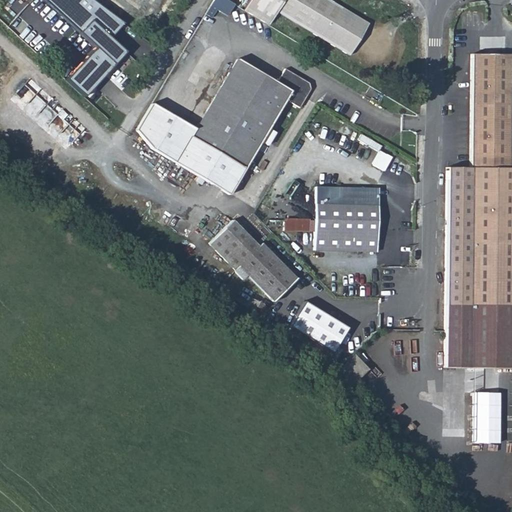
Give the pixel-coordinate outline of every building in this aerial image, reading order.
[(70,80),(88,97),(128,53),(111,39),(124,24),(91,0),(43,0),(98,48),(70,80)] [(210,0),(207,7),(226,16),(232,3),(225,0),(210,0)] [(249,0),(244,9),(269,24),(277,12),(349,55),(368,23),(330,0),(249,0)] [(471,68),(471,83),(469,167),(448,167),(441,368),(510,370),(511,279),(511,167),(509,168),(510,119),(511,119),(511,83),(510,83),(510,54),(472,53),(471,68)] [(269,129),(281,109),(286,100),(299,108),(306,94),(305,93),(308,88),(306,83),(303,81),(304,79),(286,68),(277,82),(237,59),(196,129),(153,103),(138,129),(158,152),(230,194),(261,142),(269,129)] [(457,83),(471,83),(471,68),(458,68),(457,83)] [(276,133),(269,129),(261,142),(267,146),(276,133)] [(390,157),(376,150),(377,149),(375,148),(367,164),(382,172),(390,157)] [(377,188),(315,187),(314,249),(376,250),(377,188)] [(231,218),(208,240),(234,267),(233,268),(241,277),(246,272),(271,300),(294,278),(261,242),(256,246),(231,218)] [(281,231),(304,231),(305,219),(281,218),(281,231)] [(214,270),(205,279),(212,287),(222,279),(214,270)] [(308,302),(293,326),(337,353),(352,328),(308,302)] [(355,351),(336,369),(349,383),(368,365),(355,351)]
